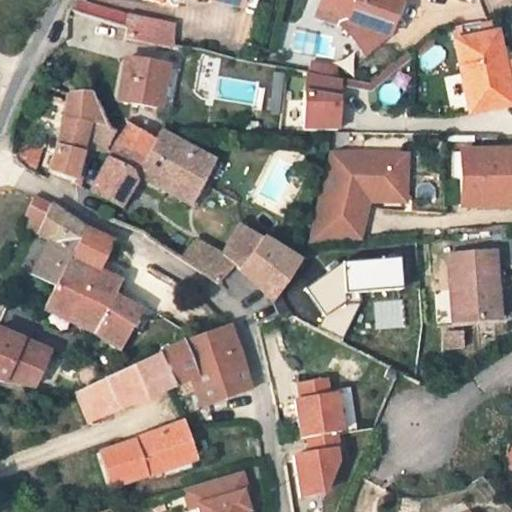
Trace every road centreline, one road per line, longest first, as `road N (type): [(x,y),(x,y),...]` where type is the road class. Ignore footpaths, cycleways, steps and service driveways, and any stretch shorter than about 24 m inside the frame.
road 1 (residential): [(280,511),(255,368),(238,320),(136,241),(0,167)]
road 2 (residential): [(0,124),(60,0)]
